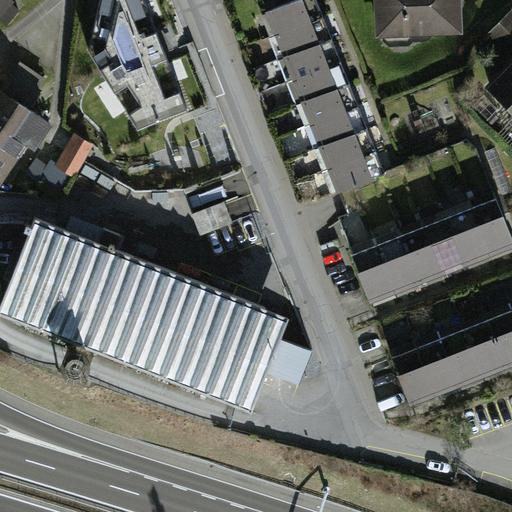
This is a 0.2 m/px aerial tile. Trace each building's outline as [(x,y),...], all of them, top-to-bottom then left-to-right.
[(0,0),(0,19),(13,1),(11,0),(0,0)] [(144,0),(100,0),(89,51),(140,129),(188,112),(144,0)] [(387,175),(317,0),(298,0),(265,13),(337,195),(387,175)] [(462,0),(373,0),(374,39),(464,36),(462,0)] [(506,61),(483,78),(511,114),(511,16),(485,35),(506,61)] [(31,104),(47,79),(21,62),(5,87),(31,104)] [(46,119),(0,87),(0,183),(2,184),(46,119)] [(95,136),(72,122),(48,161),(72,176),(95,136)] [(252,192),(231,201),(237,217),(259,208),(252,192)] [(508,250),(487,200),(353,256),(374,306),(508,250)] [(226,202),(193,215),(201,237),(230,226),(239,250),(263,241),(252,214),(234,221),(226,202)] [(73,220),(68,233),(87,239),(92,227),(73,220)] [(291,320),(32,221),(0,303),(0,314),(255,413),(291,320)] [(511,311),(392,359),(411,408),(511,367),(511,311)]
